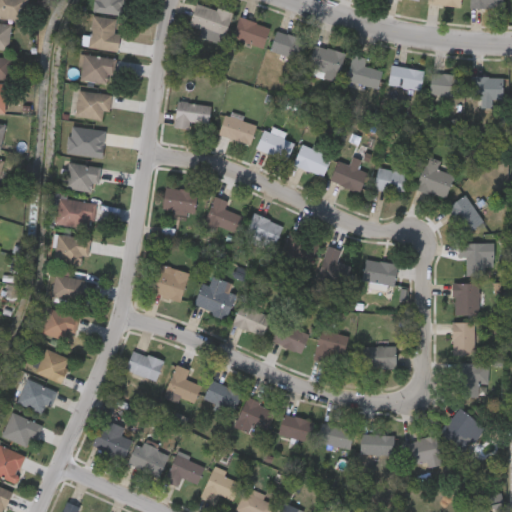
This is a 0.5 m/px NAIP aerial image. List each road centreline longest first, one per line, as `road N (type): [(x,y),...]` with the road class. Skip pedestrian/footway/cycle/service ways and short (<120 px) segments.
road 1 (residential): [(172,0),(124,313),(39,511)]
road 2 (residential): [(414,391),(374,399),(322,392),(124,313)]
road 3 (residential): [(420,237),(404,229),(366,232),(228,173),(151,162)]
road 4 (tertiary): [(511,40),(409,32),(299,0)]
road 5 (residential): [(420,237),(422,381),(414,391)]
